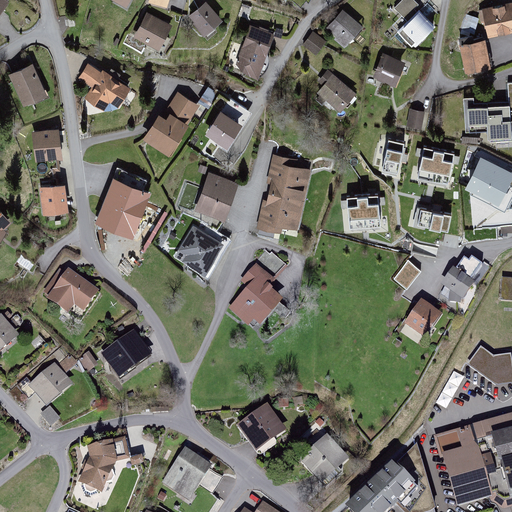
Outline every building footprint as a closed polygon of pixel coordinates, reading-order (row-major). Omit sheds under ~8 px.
[(0,0),(0,13),(10,1),(8,0),(0,0)] [(135,0),(107,0),(129,12),(135,0)] [(174,0),(151,0),(149,6),(170,13),(174,0)] [(419,4),(414,0),(400,0),(393,8),(401,15),(392,25),(414,46),(433,27),(415,9),(419,4)] [(511,6),(485,11),(491,43),(511,38),(511,6)] [(211,7),(191,22),(206,42),(226,27),(211,7)] [(363,27),(343,10),(328,27),(347,45),(363,27)] [(175,31),(150,17),(137,40),(163,54),(175,31)] [(278,38),(251,30),(238,68),(245,78),(260,84),(278,38)] [(327,40),(313,30),(302,44),(316,54),(327,40)] [(488,45),(463,49),(468,75),(492,71),(488,45)] [(406,63),(384,53),(373,76),(396,86),(406,63)] [(33,63),(8,73),(23,107),(48,96),(33,63)] [(129,90),(88,64),(80,77),(94,85),(85,98),(103,110),(109,101),(118,107),(129,90)] [(358,97),(330,74),(315,91),(342,115),(358,97)] [(200,105),(177,91),(162,115),(159,113),(143,139),(169,155),(200,105)] [(509,101),(487,102),(487,106),(468,108),(469,125),(487,124),(488,139),(490,139),(490,142),(511,140),(511,121),(510,111),(509,101)] [(427,111),(410,108),(406,129),(425,132),(427,111)] [(220,110),(205,134),(227,148),(242,124),(220,110)] [(58,128),(32,131),(35,162),(62,158),(58,128)] [(388,139),(382,169),(397,173),(404,142),(388,139)] [(439,149),(424,146),(417,177),(433,180),(439,149)] [(448,183),(454,153),(439,149),(433,180),(448,183)] [(295,159),(272,155),(257,231),(282,236),(283,231),(297,233),(310,171),(294,167),(295,159)] [(511,171),(481,155),(465,189),(469,230),(511,225),(511,209),(508,209),(511,200),(511,171)] [(239,182),(209,171),(194,210),(225,221),(239,182)] [(65,183),(40,186),(43,215),(69,212),(65,183)] [(147,196),(115,183),(99,222),(131,235),(147,196)] [(381,226),(378,195),(362,196),(365,227),(381,226)] [(362,196),(347,198),(349,228),(365,227),(362,196)] [(410,220),(418,222),(421,205),(413,203),(410,220)] [(421,208),(417,224),(449,231),(452,215),(421,208)] [(0,241),(2,241),(21,254),(17,261),(30,269),(43,249),(30,240),(23,251),(3,237),(6,234),(0,226),(8,220),(0,212),(0,241)] [(224,244),(192,225),(177,250),(186,255),(182,262),(205,276),(224,244)] [(456,270),(453,268),(442,283),(462,297),(473,280),(469,277),(480,263),(472,257),(469,261),(464,258),(456,270)] [(408,290),(422,271),(408,260),(394,279),(408,290)] [(256,266),(240,283),(248,290),(229,310),(249,328),(254,323),(260,329),(284,304),(269,290),(275,284),(256,266)] [(101,295),(68,272),(47,301),(68,316),(74,308),(86,316),(101,295)] [(511,279),(502,279),(500,302),(511,302),(511,279)] [(439,313),(422,300),(406,322),(424,335),(439,313)] [(0,357),(20,340),(0,317),(0,316),(0,357)] [(153,359),(134,332),(101,356),(119,383),(153,359)] [(493,361),(481,351),(469,368),(496,388),(511,385),(511,372),(510,358),(493,361)] [(99,366),(89,353),(79,361),(88,374),(99,366)] [(71,355),(57,366),(65,376),(79,365),(71,355)] [(56,367),(29,387),(46,408),(72,388),(56,367)] [(453,397),(463,374),(452,370),(443,393),(453,397)] [(270,404),(239,425),(258,452),(289,431),(270,404)] [(50,406),(42,413),(52,424),(60,417),(50,406)] [(511,413),(475,425),(480,440),(496,435),(503,460),(511,487),(511,413)] [(471,427),(437,438),(461,506),(495,495),(471,427)] [(331,434),(302,459),(326,487),(355,462),(331,434)] [(127,437),(90,445),(92,454),(81,482),(105,492),(120,459),(132,457),(127,437)] [(213,465),(186,448),(163,483),(190,501),(213,465)] [(393,466),(345,511),(393,511),(417,490),(393,466)] [(260,511),(253,511),(245,507),(241,511),(280,511),(267,503),(260,511)]
